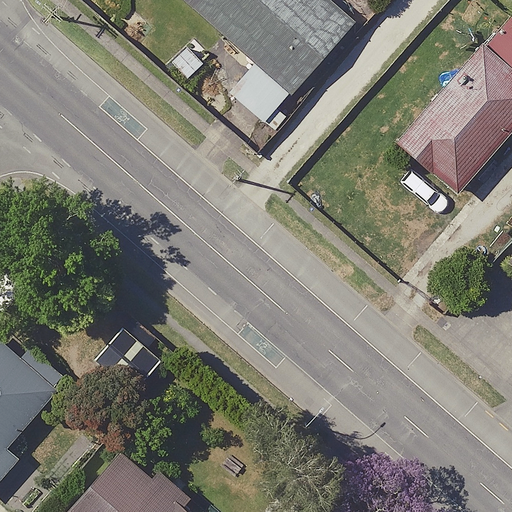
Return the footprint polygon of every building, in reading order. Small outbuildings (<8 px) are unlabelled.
[(359,23),(331,0),(186,0),(297,95),(359,23)] [(402,147),(461,198),(511,138),(511,66),(489,46),(402,147)] [(234,94),(269,125),(291,99),(256,69),(234,94)] [(166,363),(125,329),(97,362),(137,396),(166,363)] [(10,449),(59,393),(0,342),(0,484),(21,459),(10,449)] [(193,511),(126,453),(74,511),(193,511)] [(54,487),(26,468),(9,493),(37,511),(54,487)]
